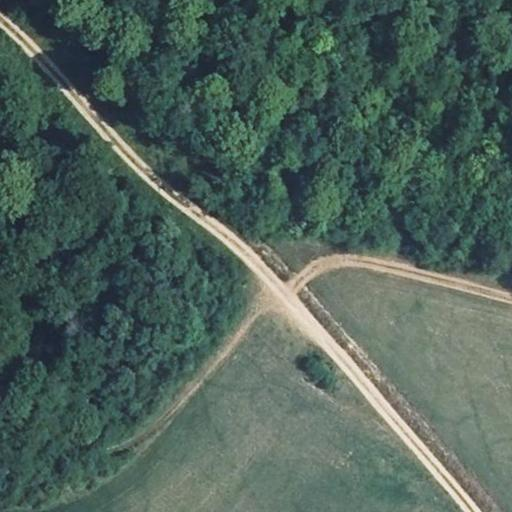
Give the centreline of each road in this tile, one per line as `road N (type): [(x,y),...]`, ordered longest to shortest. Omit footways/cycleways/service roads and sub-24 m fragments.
road 1 (track): [(472,511),(278,285),(132,160),(0,19)]
road 2 (track): [(0,433),(79,450),(129,442),(309,261),(332,256),(511,294)]
